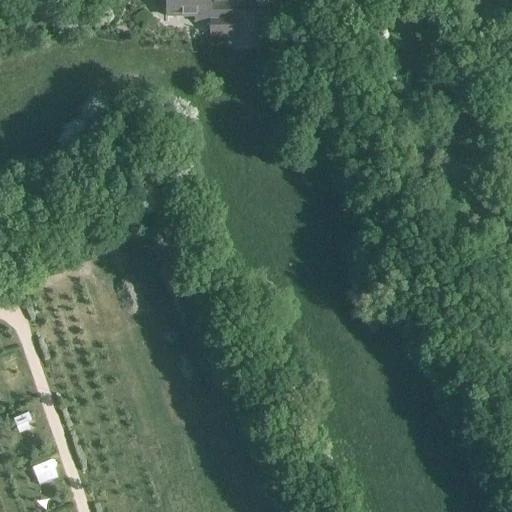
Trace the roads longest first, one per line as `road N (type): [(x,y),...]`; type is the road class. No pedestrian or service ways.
road 1 (residential): [(511,274),(390,0)]
road 2 (track): [(84,511),(26,347),(0,312)]
